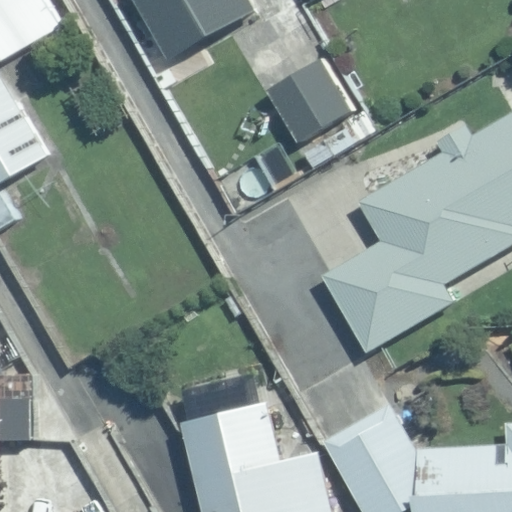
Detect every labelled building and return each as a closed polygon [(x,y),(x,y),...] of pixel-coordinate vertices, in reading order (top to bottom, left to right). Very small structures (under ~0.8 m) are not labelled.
[(0,0),(0,50),(7,62),(74,22),(60,0),(0,0)] [(135,0),(171,64),(265,12),(257,0),(135,0)] [(314,0),(322,14),(347,0),(314,0)] [(326,61),(271,93),(300,144),(356,112),(326,61)] [(0,66),(0,232),(26,217),(9,188),(55,161),(0,66)] [(393,245),(331,281),(374,355),(464,303),(453,284),(511,250),(511,116),(479,135),(475,128),(444,146),(450,156),(369,203),(393,245)] [(281,404),(189,426),(209,511),(339,511),(327,455),(295,463),(281,404)] [(402,405),(331,444),(368,511),(420,511),(422,511),(511,511),(511,424),(510,424),(511,448),(425,450),(402,405)]
